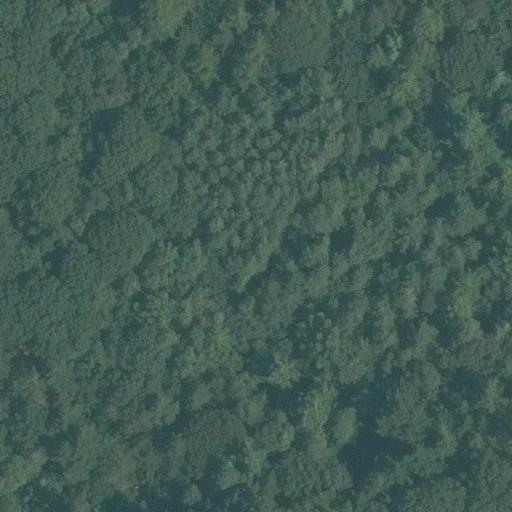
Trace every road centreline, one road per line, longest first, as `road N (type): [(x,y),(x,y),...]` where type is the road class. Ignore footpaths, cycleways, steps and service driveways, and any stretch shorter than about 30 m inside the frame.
road 1 (unknown): [(297,511),(319,458),(363,401),(411,365),(511,328)]
road 2 (track): [(0,308),(167,511)]
road 3 (unknown): [(351,82),(398,152),(511,247)]
